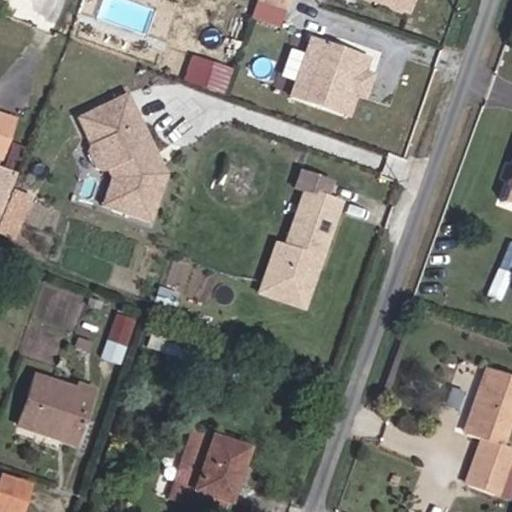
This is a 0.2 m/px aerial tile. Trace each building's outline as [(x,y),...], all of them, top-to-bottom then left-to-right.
[(318,0),(288,0),(285,12),(312,22),(318,0)] [(447,0),(391,0),(391,3),(441,20),(447,0)] [(393,69),(337,51),(318,112),(373,129),(378,114),(385,92),(393,69)] [(385,92),(378,114),(386,117),(393,95),(385,92)] [(167,141),(152,111),(116,129),(125,146),(111,153),(116,163),(114,169),(122,186),(129,188),(130,188),(139,183),(147,198),(138,226),(176,239),(192,192),(188,183),(181,186),(179,185),(175,178),(176,176),(161,144),(167,141)] [(0,153),(12,119),(0,114),(0,153)] [(116,129),(103,136),(111,153),(125,146),(116,129)] [(188,183),(167,141),(161,144),(176,176),(175,178),(179,185),(181,186),(188,183)] [(0,216),(17,172),(0,165),(0,216)] [(339,187),(309,176),(303,192),(311,195),(291,250),(283,247),(268,288),(295,298),(307,292),(319,261),(327,264),(348,207),(333,202),(339,187)] [(136,199),(128,223),(138,226),(147,198),(139,183),(130,188),(136,199)] [(295,298),(268,288),(265,296),(309,313),(327,264),(319,261),(307,292),(295,298)] [(115,312),(102,357),(122,363),(134,317),(115,312)] [(511,379),(493,439),(507,444),(491,490),(511,497),(511,379)] [(3,436),(50,452),(68,396),(53,392),(51,399),(9,385),(0,410),(0,416),(9,420),(3,436)] [(0,435),(3,436),(9,420),(0,416),(0,435)] [(187,511),(255,511),(270,468),(211,447),(187,511)]
